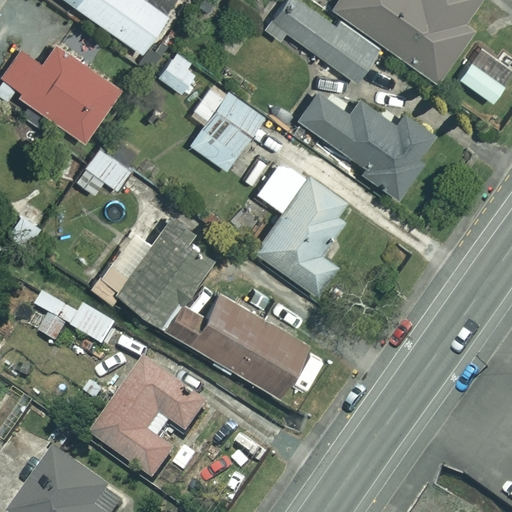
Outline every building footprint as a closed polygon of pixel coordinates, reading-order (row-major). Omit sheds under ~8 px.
[(150,0),(71,0),(71,1),(142,52),(169,13),(150,0)] [(336,25),(300,0),(285,0),(265,27),(280,38),(286,30),(355,79),(379,47),(340,19),(336,25)] [(335,0),(331,6),(436,80),(475,24),(465,17),(477,0),(335,0)] [(122,88),(56,43),(41,64),(20,49),(0,78),(0,93),(9,99),(14,91),(86,140),(122,88)] [(196,70),(175,54),(159,74),(179,91),(196,70)] [(266,116),(214,80),(191,113),(205,123),(191,143),(229,169),(266,116)] [(361,170),(400,198),(443,139),(407,112),(397,125),(361,98),(350,113),(317,89),(297,117),(364,165),(361,170)] [(118,188),(143,149),(121,135),(110,151),(100,145),(77,179),(95,192),(104,179),(118,188)] [(352,207),(282,157),(257,192),(283,210),(255,249),(318,293),(339,263),(321,250),(352,207)] [(41,227),(23,214),(8,233),(26,246),(41,227)] [(197,233),(173,215),(151,244),(134,231),(92,287),(110,300),(118,290),(160,321),(178,296),(184,301),(214,261),(190,242),(197,233)] [(55,318),(43,337),(58,346),(69,327),(107,350),(120,328),(51,286),(38,308),(55,318)] [(214,356),(210,363),(231,375),(236,368),(281,395),(310,345),(297,338),(310,316),(273,294),(260,316),(220,293),(207,315),(184,302),(168,329),(214,356)] [(218,405),(153,359),(98,437),(159,480),(181,450),(165,439),(177,422),(197,436),(218,405)] [(0,404),(14,386),(0,376),(0,404)] [(214,442),(201,432),(182,456),(195,466),(214,442)] [(125,511),(133,501),(61,449),(15,511),(125,511)]
